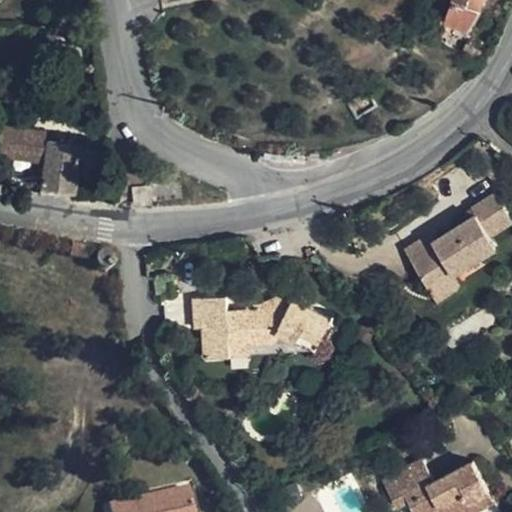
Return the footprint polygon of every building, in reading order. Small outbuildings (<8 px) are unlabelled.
[(437,0),(425,0),(421,13),(431,16),(437,0)] [(449,0),(442,19),(466,27),(477,6),(479,0),(449,0)] [(0,149),(47,159),(49,146),(41,144),(43,128),(0,120),(0,149)] [(49,146),(47,159),(43,184),(75,188),(80,144),(50,139),(49,146)] [(149,186),(131,186),(135,206),(151,204),(149,186)] [(425,233),(400,249),(415,275),(440,260),(448,273),(492,245),(485,233),(508,221),(491,194),(468,208),(471,215),(454,224),(429,240),(425,233)] [(451,218),(454,224),(471,215),(468,208),(451,218)] [(87,247),(69,244),(67,256),(85,259),(87,247)] [(440,260),(415,275),(431,300),(455,286),(448,273),(440,260)] [(165,282),(157,283),(157,292),(165,291),(165,282)] [(273,307),(260,302),(246,303),(245,310),(229,312),(226,295),(195,297),(197,326),(205,326),(207,355),(252,352),(251,342),(251,336),(262,336),(262,341),(269,340),(280,332),(315,348),(330,317),(292,298),(291,301),(279,295),(277,296),(273,307)] [(277,296),(260,302),(273,307),(277,296)] [(131,450),(132,445),(120,442),(119,448),(131,450)] [(478,511),(476,508),(472,499),(488,490),(472,461),(434,481),(422,459),(382,480),(396,505),(408,500),(414,511),(478,511)] [(193,511),(186,483),(107,502),(109,511),(193,511)] [(493,499),(488,490),(472,499),(476,508),(493,499)]
